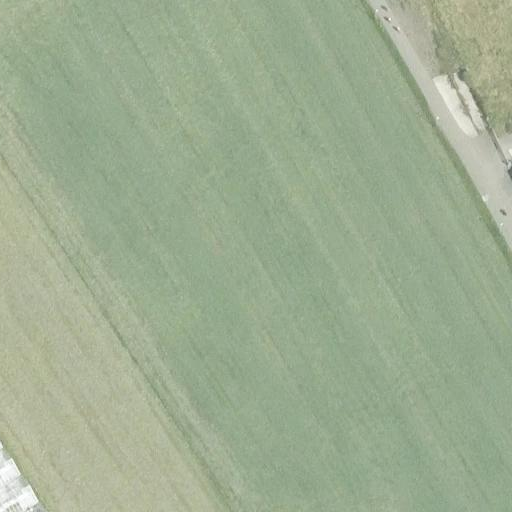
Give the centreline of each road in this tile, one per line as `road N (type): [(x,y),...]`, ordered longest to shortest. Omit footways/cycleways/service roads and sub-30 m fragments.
road 1 (unclassified): [(511,234),(377,0)]
road 2 (track): [(144,511),(0,284)]
